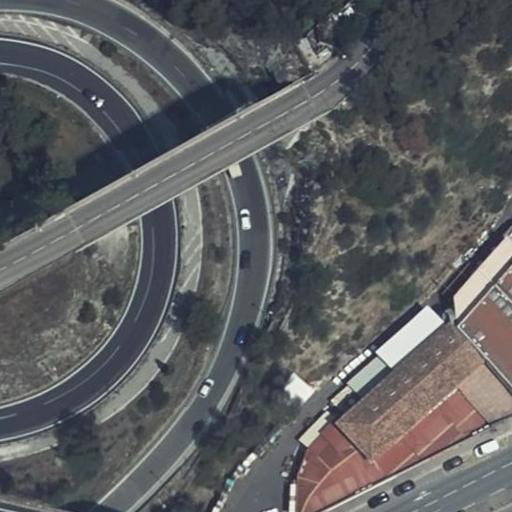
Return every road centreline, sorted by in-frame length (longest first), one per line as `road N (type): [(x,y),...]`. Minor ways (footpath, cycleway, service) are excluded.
road 1 (motorway): [(109,511),(172,448),(215,388),(251,283),(253,212),(228,128),(192,79),(134,31),(61,0)]
road 2 (motorway): [(0,52),(76,78),(119,116),(150,168),(161,235),(147,306),(110,363),(73,394),(0,422)]
road 3 (tertiary): [(0,272),(324,97),(360,70),(413,0)]
